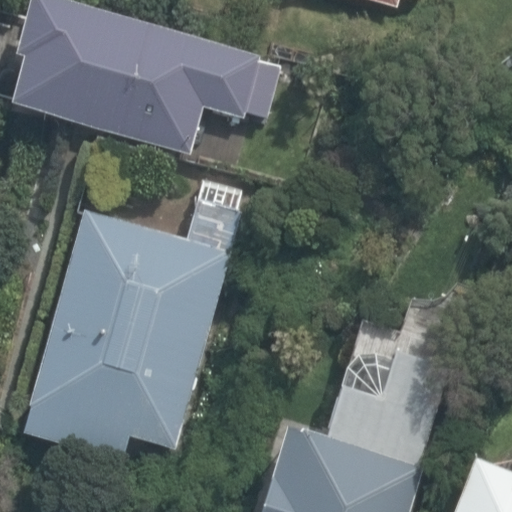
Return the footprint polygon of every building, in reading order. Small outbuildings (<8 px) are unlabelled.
[(0,0),(0,104),(178,153),(191,106),(254,123),(270,64),(36,0),(0,0)] [(337,0),(384,13),(387,0),(337,0)] [(171,237),(61,208),(2,432),(44,443),(41,453),(114,473),(124,435),(171,448),(238,195),(186,181),(171,237)] [(288,435),(249,424),(224,511),(394,511),(414,442),(355,426),(365,392),(304,375),(288,435)] [(483,475),(429,457),(411,511),(511,511),(511,441),(496,436),(483,475)]
